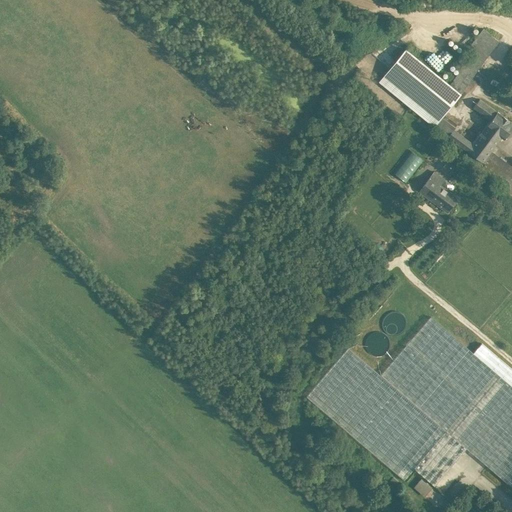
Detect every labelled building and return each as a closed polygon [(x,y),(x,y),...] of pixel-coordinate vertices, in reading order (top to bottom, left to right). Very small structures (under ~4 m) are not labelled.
[(498,41),(483,29),(466,51),(471,54),(466,62),(477,69),(498,41)] [(460,94),(405,49),(379,82),(433,126),(441,116),(460,94)] [(497,112),(479,99),(473,108),(490,120),(497,112)] [(490,120),(472,144),(453,129),(447,137),(471,154),(482,162),(490,151),(491,151),(501,137),(504,139),(511,127),(511,122),(497,112),(490,120)] [(455,127),(441,116),(433,126),(447,137),(453,129),(455,127)] [(405,182),(422,159),(410,150),(393,173),(405,182)] [(511,166),(491,151),(490,151),(482,162),(471,154),(466,161),(480,170),(479,171),(503,188),(501,192),(511,201),(511,166)] [(447,212),(458,198),(440,184),(444,179),(434,172),(419,191),(447,212)] [(404,321),(403,317),(401,314),(400,313),(398,311),(394,311),(391,311),(389,312),(386,313),(385,315),(384,317),(383,319),(383,321),(383,323),(384,325),(386,328),(387,330),(389,331),(391,331),(393,332),(396,331),(398,331),(401,329),(402,327),(403,326),(404,323),(404,321)] [(466,448),(511,487),(511,368),(481,342),(473,352),(431,316),(381,374),(348,347),(306,396),(404,480),(414,468),(434,485),(466,448)] [(389,345),(389,344),(388,342),(388,339),(386,337),(385,335),(383,334),(381,332),(376,331),(374,332),(372,332),(369,333),(367,335),(364,339),(364,341),(363,344),(363,346),(364,348),(365,351),(367,353),(368,354),(371,356),(375,357),(378,357),(380,356),(383,355),(384,354),(386,352),(387,349),(388,347),(389,345)] [(414,487),(425,495),(432,485),(422,477),(414,487)]
